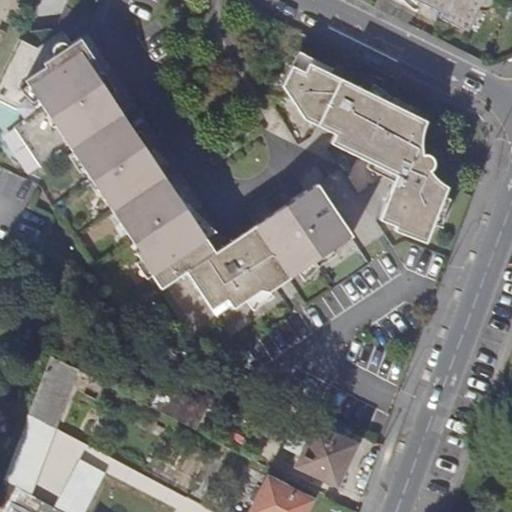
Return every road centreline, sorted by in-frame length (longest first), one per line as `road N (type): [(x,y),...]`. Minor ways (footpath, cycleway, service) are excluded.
road 1 (residential): [(396,511),(511,200)]
road 2 (residential): [(511,101),(302,0)]
